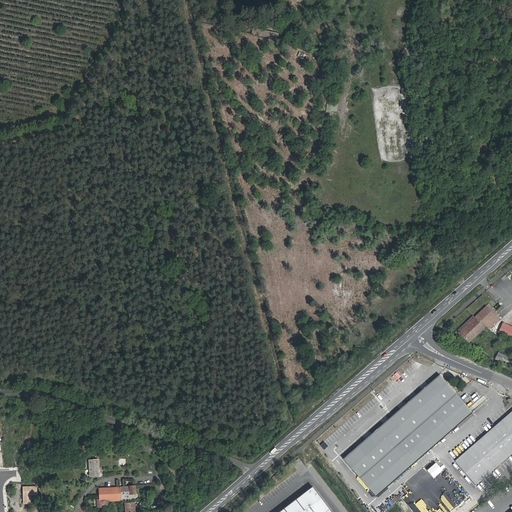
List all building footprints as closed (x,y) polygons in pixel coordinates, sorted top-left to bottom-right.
[(489,330),(498,322),(485,308),(474,318),(480,324),(481,322),(486,327),(489,330)] [(455,333),(467,345),(486,327),(481,322),(480,324),(474,318),(473,316),(455,333)] [(511,327),(500,322),(496,331),(511,339),(511,327)] [(511,358),(498,352),(495,360),(503,365),(505,362),(511,364),(511,358)] [(376,499),(383,493),(474,413),(474,411),(472,408),(473,407),(473,405),(472,404),(470,404),(469,405),(467,403),(464,402),(462,404),(439,377),(343,461),(355,475),(376,499)] [(511,413),(454,464),(474,488),(483,481),(490,474),(511,456),(511,455),(511,413)] [(98,464),(90,465),(90,476),(99,475),(98,464)] [(485,484),(492,477),(490,474),(483,481),(485,484)] [(407,486),(412,491),(421,483),(417,478),(407,486)] [(97,508),(109,507),(108,502),(135,500),(135,486),(99,489),(99,499),(97,499),(97,508)] [(331,511),(312,487),(279,511),(331,511)] [(125,511),(136,511),(136,502),(124,503),(125,511)]
